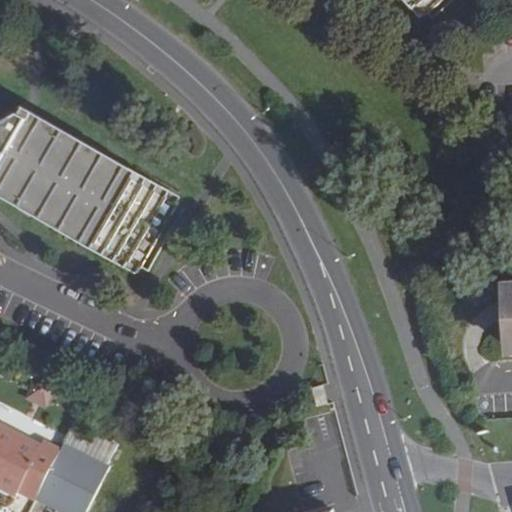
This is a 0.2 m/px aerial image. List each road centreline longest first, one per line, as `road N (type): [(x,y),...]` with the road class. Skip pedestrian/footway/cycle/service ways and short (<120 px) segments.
road 1 (secondary): [(398,511),(336,302),(271,166),(176,61),(90,0)]
road 2 (residential): [(179,346),(190,378),(217,399),(252,400),(289,367),(286,317),(261,293),(219,291),(186,318)]
road 3 (residential): [(0,270),(147,340),(179,346)]
